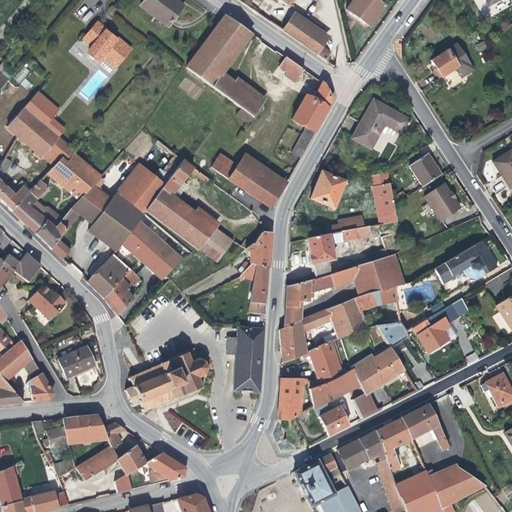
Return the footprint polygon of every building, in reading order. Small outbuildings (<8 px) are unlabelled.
[(145,0),(140,7),(168,28),(183,7),(173,0),(145,0)] [(237,0),(258,15),(261,10),(247,0),(237,0)] [(275,0),(286,8),(291,0),(275,0)] [(375,18),(384,7),(375,0),(349,0),(352,1),(346,9),(368,26),(375,18)] [(485,0),(490,8),(504,0),(485,0)] [(283,32),(326,63),(330,58),(328,57),(329,54),(322,48),(331,35),(296,11),(283,32)] [(240,110),(252,119),(263,103),(268,99),(239,76),(236,81),(226,73),(251,34),(225,16),(185,70),(240,110)] [(107,31),(97,23),(85,38),(93,46),(91,48),(88,51),(89,57),(94,61),(99,61),(102,58),(109,65),(110,63),(116,68),(131,51),(117,39),(116,41),(111,37),(106,32),(107,31)] [(0,43),(0,65),(1,64),(16,47),(5,38),(0,43)] [(93,46),(85,38),(82,40),(91,48),(93,46)] [(487,49),(483,42),(477,46),(481,53),(487,49)] [(440,77),(453,70),(458,67),(465,78),(475,73),(458,45),(431,61),(436,70),(440,77)] [(294,84),(303,71),(284,58),(278,67),(286,74),(284,77),(294,84)] [(0,65),(0,91),(14,77),(1,64),(0,65)] [(21,83),(28,70),(21,66),(14,80),(21,83)] [(458,67),(453,70),(459,81),(465,78),(458,67)] [(291,154),(300,159),(322,119),(331,102),(323,86),(321,84),(312,101),(304,97),(291,121),(305,128),(291,154)] [(0,126),(5,131),(6,130),(22,109),(25,107),(7,91),(0,98),(0,97),(0,126)] [(22,109),(44,128),(58,111),(36,94),(34,95),(25,107),(22,109)] [(362,123),(352,139),(370,149),(384,124),(401,134),(408,122),(373,103),(362,123)] [(22,109),(6,130),(18,138),(43,158),(47,153),(58,162),(61,158),(66,163),(73,155),(75,153),(58,139),(22,109)] [(236,116),(247,125),(252,119),(240,110),(236,116)] [(63,130),(51,120),(44,128),(57,138),(63,130)] [(235,167),(227,179),(269,208),(288,181),(246,151),(235,167)] [(511,187),(511,152),(495,164),(503,175),(511,187)] [(47,153),(43,158),(54,166),(58,162),(47,153)] [(3,164),(0,167),(0,169),(4,173),(11,161),(10,161),(12,156),(9,154),(5,160),(3,164)] [(58,162),(54,166),(46,175),(79,201),(92,185),(99,179),(101,176),(73,155),(66,163),(61,158),(58,162)] [(210,168),(227,179),(235,167),(218,155),(210,168)] [(422,188),(440,176),(434,167),(426,156),(409,168),(422,188)] [(205,185),(210,176),(195,166),(183,157),(166,183),(144,213),(200,251),(218,229),(222,223),(199,206),(195,210),(178,196),(185,187),(184,186),(192,175),(205,185)] [(139,163),(115,193),(143,214),(144,213),(166,183),(158,177),(139,163)] [(344,183),(320,173),(315,186),(311,199),(334,209),(344,183)] [(392,197),(387,174),(386,174),(373,177),(374,188),(373,188),(375,200),(377,200),(392,197)] [(29,193),(11,212),(28,228),(40,213),(32,205),(48,188),(45,186),(47,182),(43,178),(32,190),(29,193)] [(99,179),(92,185),(98,190),(104,183),(99,179)] [(22,187),(29,193),(32,190),(22,181),(10,193),(13,196),(22,187)] [(443,184),(425,197),(429,203),(430,202),(433,205),(432,209),(437,214),(439,214),(443,220),(460,208),(452,197),(443,184)] [(79,201),(58,224),(66,230),(79,213),(84,218),(103,193),(98,190),(92,185),(79,201)] [(4,187),(0,190),(0,200),(3,203),(11,212),(29,193),(22,187),(13,196),(10,193),(4,187)] [(103,193),(84,218),(93,224),(111,199),(103,193)] [(106,250),(113,256),(121,245),(139,221),(142,217),(144,215),(143,214),(115,193),(111,199),(93,224),(89,230),(100,239),(109,246),(106,250)] [(394,208),(392,197),(377,200),(382,225),(397,222),(394,208)] [(40,213),(28,228),(32,231),(35,234),(46,219),(40,213)] [(46,219),(35,234),(50,249),(59,239),(66,230),(58,224),(55,227),(46,219)] [(139,221),(121,245),(162,281),(167,276),(183,259),(139,221)] [(332,227),(334,234),(341,233),(356,231),(369,228),(368,224),(346,228),(346,225),(332,227)] [(371,228),(369,228),(356,231),(357,239),(372,236),(371,228)] [(231,241),(218,229),(200,251),(218,262),(231,241)] [(356,231),(341,233),(342,242),(357,239),(356,231)] [(250,244),(244,249),(249,252),(248,264),(267,270),(268,254),(270,234),(259,233),(253,244),(251,243),(250,244)] [(312,265),(316,279),(330,274),(331,274),(329,262),(334,260),(329,235),(305,240),(309,257),(311,265),(312,265)] [(237,244),(244,249),(250,244),(241,238),(237,244)] [(59,239),(50,249),(67,265),(70,261),(65,256),(70,250),(59,239)] [(483,250),(484,247),(482,243),(433,270),(442,285),(460,275),(460,272),(462,271),(467,269),(468,272),(476,273),(480,270),(483,276),(496,269),(488,254),(486,254),(483,250)] [(366,258),(368,264),(387,259),(389,258),(387,251),(366,258)] [(34,260),(26,253),(18,264),(8,255),(1,262),(0,260),(0,267),(3,264),(12,271),(26,282),(40,266),(34,260)] [(113,256),(87,284),(102,299),(130,271),(113,256)] [(400,286),(394,256),(389,258),(387,259),(393,287),(400,286)] [(376,292),(393,287),(387,259),(368,264),(356,268),(360,277),(367,295),(376,292)] [(0,284),(12,271),(3,264),(0,267),(0,284)] [(248,264),(238,277),(240,279),(242,276),(251,280),(249,313),(264,314),(266,292),(267,270),(248,264)] [(330,274),(335,287),(339,284),(360,277),(356,268),(331,274),(330,274)] [(475,281),(483,276),(480,270),(476,273),(468,272),(467,269),(462,271),(466,278),(475,281)] [(130,271),(102,299),(106,302),(113,311),(117,316),(134,299),(126,291),(138,279),(130,271)] [(330,274),(316,279),(317,286),(324,285),(326,292),(335,287),(330,274)] [(285,297),(284,308),(297,308),(298,299),(307,300),(309,281),(286,287),(285,297)] [(402,285),(400,286),(393,287),(396,302),(398,313),(407,311),(402,285)] [(53,297),(48,292),(41,286),(27,300),(48,321),(64,304),(55,295),(53,297)] [(379,305),(396,302),(393,287),(376,292),(379,305)] [(218,289),(210,293),(213,299),(220,296),(218,289)] [(359,309),(379,305),(376,292),(367,295),(355,299),(359,309)] [(511,296),(496,307),(511,332),(511,331),(511,296)] [(326,344),(331,341),(338,339),(365,324),(359,309),(355,299),(328,307),(303,321),(306,330),(330,319),(335,333),(332,334),(332,335),(324,341),(326,344)] [(429,308),(432,314),(443,307),(439,302),(429,308)] [(284,308),(283,328),(296,323),(297,308),(284,308)] [(150,310),(132,326),(144,341),(163,326),(150,310)] [(430,325),(426,317),(412,327),(425,349),(428,352),(437,346),(443,342),(438,333),(443,330),(450,325),(444,316),(430,325)] [(280,348),(281,363),(288,362),(292,360),(303,356),(309,354),(299,323),(296,323),(283,328),(278,329),(280,348)] [(390,348),(391,349),(411,336),(408,330),(405,332),(399,323),(376,325),(390,348)] [(233,391),(259,393),(263,330),(237,328),(237,338),(227,338),(225,355),(235,356),(233,391)] [(0,330),(0,350),(10,340),(0,330)] [(448,339),(443,330),(438,333),(443,342),(448,339)] [(52,394),(19,340),(0,357),(0,377),(3,382),(7,386),(9,386),(10,385),(10,384),(10,383),(7,379),(22,365),(31,380),(31,381),(34,387),(35,388),(30,388),(32,402),(42,401),(49,400),(52,394)] [(320,386),(342,376),(331,341),(326,344),(310,354),(310,356),(314,369),(318,378),(320,386)] [(86,346),(57,359),(66,379),(94,367),(90,357),(86,346)] [(360,420),(375,412),(367,393),(388,379),(404,369),(391,349),(390,348),(372,358),(369,353),(351,368),(352,371),(358,386),(362,395),(350,401),(360,420)] [(207,377),(207,374),(207,370),(206,366),(208,366),(207,364),(205,365),(204,363),(202,361),(199,358),(201,355),(199,355),(197,357),(196,356),(192,354),(188,354),(189,352),(187,351),(186,354),(173,360),(173,358),(170,359),(170,361),(163,364),(162,363),(159,364),(160,365),(148,371),(147,369),(144,370),(145,372),(131,377),(130,376),(128,377),(128,378),(128,379),(129,381),(130,381),(132,388),(127,390),(126,389),(124,390),(125,391),(124,391),(125,394),(127,393),(131,404),(130,404),(132,408),(133,409),(135,407),(135,406),(140,403),(142,409),(141,410),(142,412),(143,412),(144,413),(146,413),(146,411),(159,405),(160,407),(162,405),(174,399),(174,401),(177,399),(177,398),(185,395),(186,396),(188,395),(187,393),(199,388),(200,391),(202,389),(201,387),(204,383),(205,380),(208,380),(209,378),(207,377)] [(324,401),(358,386),(352,371),(342,376),(320,386),(309,390),(312,406),(324,401)] [(494,383),(487,387),(497,407),(511,399),(511,392),(504,377),(494,383)] [(294,417),(299,414),(302,379),(280,378),(279,398),(277,419),(288,421),(294,417)] [(307,383),(309,390),(320,386),(318,378),(307,383)] [(7,386),(3,382),(0,384),(0,397),(6,405),(21,403),(7,386)] [(317,416),(328,436),(338,431),(347,426),(337,406),(328,411),(324,401),(312,406),(317,416)] [(415,411),(400,418),(411,439),(431,429),(442,451),(443,450),(445,452),(450,449),(428,404),(415,411)] [(172,409),(163,414),(172,429),(181,424),(172,409)] [(84,417),(62,419),(63,429),(67,441),(106,437),(103,429),(96,415),(84,417)] [(387,425),(374,432),(386,460),(394,456),(396,455),(393,449),(404,442),(411,439),(400,418),(387,425)] [(38,422),(30,423),(34,434),(41,432),(38,422)] [(103,429),(106,437),(112,449),(114,448),(113,446),(118,443),(114,436),(124,431),(113,424),(103,429)] [(511,428),(503,434),(511,449),(511,428)] [(66,444),(62,429),(53,431),(45,433),(50,448),(66,444)] [(356,441),(337,451),(346,468),(377,453),(381,463),(386,460),(374,432),(356,441)] [(117,461),(124,476),(138,467),(145,463),(140,455),(134,447),(116,457),(117,461)] [(81,480),(117,461),(116,457),(112,451),(76,470),(81,480)] [(165,477),(169,480),(183,477),(184,469),(173,462),(160,454),(145,463),(155,470),(165,477)] [(305,496),(310,507),(318,502),(333,494),(327,482),(323,474),(337,466),(330,454),(293,473),(299,484),(302,490),(305,496)] [(57,478),(58,477),(74,467),(71,457),(53,464),(57,478)] [(386,460),(381,463),(377,465),(396,511),(401,509),(405,507),(400,497),(399,497),(395,485),(388,463),(386,460)] [(14,464),(0,470),(0,503),(2,511),(33,511),(29,498),(20,500),(12,473),(16,472),(14,464)] [(323,474),(327,482),(341,474),(337,466),(323,474)] [(430,470),(426,473),(442,509),(440,511),(454,511),(450,504),(484,486),(458,466),(449,471),(434,478),(430,470)] [(138,467),(124,476),(126,481),(141,472),(138,467)] [(400,497),(405,507),(406,511),(436,511),(440,511),(442,509),(426,473),(424,469),(422,471),(422,473),(395,485),(399,497),(400,497)] [(163,481),(165,477),(155,470),(152,474),(163,481)] [(113,482),(116,493),(129,490),(126,481),(124,476),(113,482)] [(318,502),(323,511),(359,511),(347,487),(333,494),(318,502)] [(54,495),(58,507),(67,505),(64,493),(54,495)] [(196,494),(175,500),(179,511),(207,511),(203,499),(196,494)] [(161,511),(159,503),(146,507),(147,511),(161,511)]
